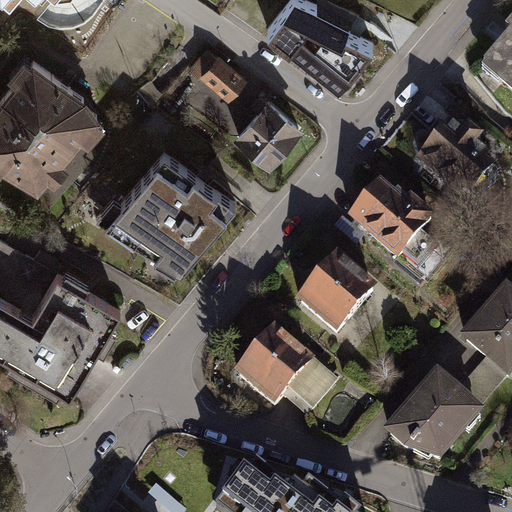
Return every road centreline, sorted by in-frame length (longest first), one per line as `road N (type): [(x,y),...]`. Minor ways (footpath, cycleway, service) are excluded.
road 1 (residential): [(143,379),(210,422),(493,511)]
road 2 (residential): [(143,379),(355,135)]
road 3 (residential): [(355,135),(171,0)]
road 4 (residential): [(355,135),(472,0)]
road 5 (residential): [(60,477),(143,379)]
